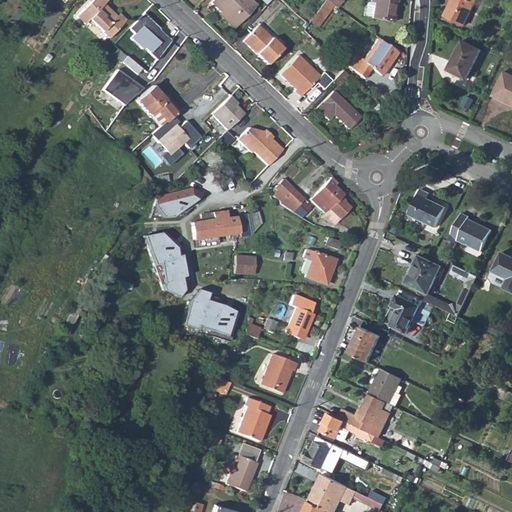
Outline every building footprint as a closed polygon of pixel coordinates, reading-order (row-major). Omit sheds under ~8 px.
[(92,0),(77,16),(84,24),(89,19),(109,38),(124,23),(117,16),(104,4),(107,0),(92,0)] [(213,0),(211,3),(220,12),(236,27),(255,6),(248,0),(213,0)] [(325,0),(337,8),(341,2),(341,0),(325,0)] [(370,0),(370,2),(374,3),(371,18),(392,22),(396,0),(370,0)] [(451,0),(445,15),(464,25),(476,0),(451,0)] [(323,3),(320,8),(324,12),(328,6),(323,3)] [(320,8),(311,21),(315,25),(324,12),(320,8)] [(143,11),(128,27),(134,33),(129,38),(142,51),(145,48),(156,58),(173,39),(143,11)] [(236,27),(220,12),(218,15),(233,30),(236,27)] [(119,14),(117,16),(124,23),(126,20),(119,14)] [(258,27),(243,42),(266,65),(281,49),(258,27)] [(377,40),(362,62),(355,57),(349,67),(364,80),(371,70),(381,76),(397,54),(377,40)] [(463,41),(448,70),(466,79),(481,50),(463,41)] [(297,57),(280,75),(295,90),(293,92),(299,97),(319,77),(297,57)] [(118,70),(103,89),(123,104),(141,87),(118,70)] [(342,71),(331,82),(337,88),(347,76),(342,71)] [(511,75),(504,71),(493,96),(505,102),(506,101),(511,104),(511,75)] [(150,117),(152,116),(156,112),(166,122),(172,116),(179,111),(167,98),(164,99),(161,96),(153,86),(136,101),(150,117)] [(333,92),(316,109),(328,120),(333,115),(349,129),(360,118),(333,92)] [(227,104),(217,113),(235,131),(253,113),(241,101),(232,110),(227,104)] [(156,112),(152,116),(161,127),(166,122),(156,112)] [(161,127),(149,136),(167,153),(163,157),(171,165),(184,152),(179,148),(182,144),(188,150),(204,133),(189,118),(181,125),(172,116),(166,122),(161,127)] [(248,127),(237,138),(250,152),(252,150),(266,165),(282,149),(271,138),(273,136),(265,129),(263,131),(248,127)] [(329,178),(309,199),(324,213),(328,208),(339,219),(350,208),(339,197),(342,194),(334,186),(336,184),(329,178)] [(275,191),(271,194),(279,202),(278,204),(279,204),(291,212),(301,201),(303,199),(281,179),(273,188),(275,191)] [(190,187),(156,195),(148,218),(169,216),(201,193),(190,187)] [(419,189),(407,214),(435,227),(444,208),(426,199),(428,193),(419,189)] [(308,208),(301,201),(291,212),(299,217),(308,208)] [(324,213),(320,217),(334,224),(339,219),(328,208),(324,213)] [(191,226),(192,240),(212,237),(225,235),(238,233),(239,236),(250,234),(247,214),(227,217),(226,210),(212,213),(213,219),(202,221),(191,222),(191,226)] [(212,213),(201,215),(202,221),(213,219),(212,213)] [(461,213),(450,236),(481,252),(491,230),(468,219),(469,217),(461,213)] [(163,231),(143,235),(161,290),(175,296),(185,285),(180,253),(178,245),(163,231)] [(328,237),(325,245),(337,250),(340,242),(328,237)] [(301,257),(304,259),(310,261),(305,273),(304,277),(324,285),(334,259),(313,251),(313,253),(304,250),(301,257)] [(277,251),(276,259),(290,260),(291,252),(277,251)] [(511,257),(501,252),(489,277),(494,284),(511,292),(511,257)] [(235,256),(234,272),(253,274),(254,257),(235,256)] [(405,283),(427,293),(428,294),(441,267),(418,256),(405,283)] [(304,259),(300,271),(305,273),(310,261),(304,259)] [(449,304),(446,311),(457,317),(478,276),(457,266),(453,274),(467,280),(456,302),(449,304)] [(187,300),(181,324),(230,337),(237,314),(221,304),(205,299),(207,293),(195,290),(187,300)] [(427,293),(424,300),(446,311),(449,304),(428,294),(427,293)] [(284,332),(299,339),(302,332),(305,333),(312,315),(310,314),(313,303),(293,295),(289,305),(295,307),(284,332)] [(397,295),(384,322),(395,328),(396,328),(407,333),(413,321),(424,326),(431,312),(419,307),(420,306),(397,295)] [(267,318),(263,330),(272,334),(277,322),(267,318)] [(493,320),(487,331),(494,334),(500,323),(493,320)] [(245,322),(242,333),(256,338),(259,328),(250,324),(245,322)] [(500,323),(494,334),(502,338),(508,327),(500,323)] [(360,327),(348,353),(367,362),(379,336),(360,327)] [(397,340),(394,345),(411,353),(413,348),(397,340)] [(271,354),(260,384),(281,393),(290,370),(292,371),(295,363),(271,354)] [(371,382),(374,384),(381,369),(378,368),(375,369),(370,380),(371,382)] [(374,384),(369,394),(386,402),(389,404),(395,392),(398,386),(401,379),(381,369),(374,384)] [(216,378),(214,387),(220,390),(224,391),(227,382),(216,378)] [(395,392),(389,404),(396,407),(402,396),(399,395),(395,392)] [(342,408),(338,418),(344,421),(369,433),(375,436),(379,438),(391,413),(383,409),(386,402),(369,394),(362,409),(360,408),(356,415),(342,408)] [(246,406),(236,432),(259,441),(269,415),(266,413),(269,406),(246,397),(244,405),(246,406)] [(344,422),(327,414),(319,430),(336,439),(336,438),(341,427),(349,431),(358,435),(357,437),(363,440),(366,439),(372,442),(375,436),(369,433),(344,421),(344,422)] [(349,431),(341,427),(336,438),(342,441),(344,441),(349,431)] [(204,429),(203,434),(220,440),(221,435),(204,429)] [(203,434),(201,443),(216,449),(220,440),(203,434)] [(317,467),(315,472),(322,475),(329,478),(333,470),(329,468),(332,464),(326,461),(331,450),(350,460),(352,454),(334,444),(317,436),(305,461),(317,467)] [(236,455),(255,462),(259,450),(241,443),(236,455)] [(428,454),(425,460),(431,462),(434,457),(428,454)] [(234,462),(226,459),(221,471),(229,474),(225,484),(245,491),(256,463),(255,462),(236,455),(234,462)] [(435,458),(432,464),(439,468),(442,462),(435,458)] [(322,475),(309,502),(329,511),(334,511),(340,501),(347,487),(339,483),(329,478),(322,475)] [(193,481),(191,490),(197,493),(201,484),(193,481)] [(347,487),(340,501),(350,506),(353,498),(356,492),(347,487)] [(356,492),(353,498),(380,511),(383,505),(356,492)] [(329,511),(309,502),(303,511),(329,511)] [(199,511),(201,505),(194,503),(191,511),(199,511)]
